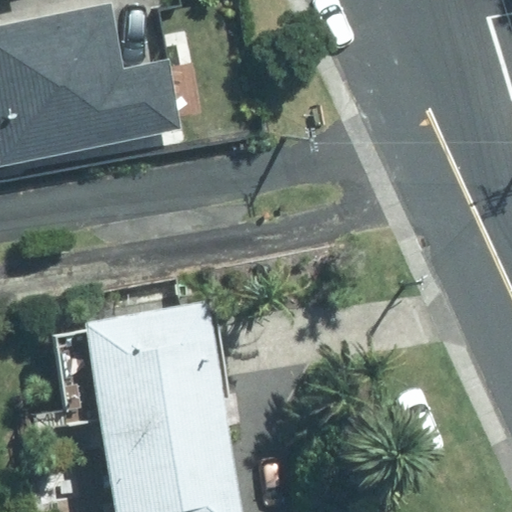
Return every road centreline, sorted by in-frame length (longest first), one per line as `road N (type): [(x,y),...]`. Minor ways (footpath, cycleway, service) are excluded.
road 1 (secondary): [(391,37),(511,298)]
road 2 (residential): [(511,16),(391,37)]
